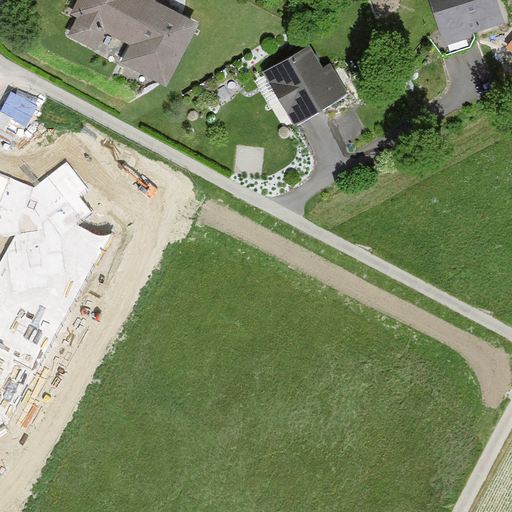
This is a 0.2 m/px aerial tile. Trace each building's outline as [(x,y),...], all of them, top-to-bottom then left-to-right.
[(83,0),(67,35),(100,50),(109,30),(144,46),(166,0),(83,0)] [(511,12),(508,0),(436,0),(446,37),(511,18),(511,12)] [(321,38),(268,67),(299,123),(352,93),(321,38)] [(78,188),(0,151),(0,300),(22,310),(78,188)] [(0,421),(1,422),(39,369),(0,341),(0,421)]
